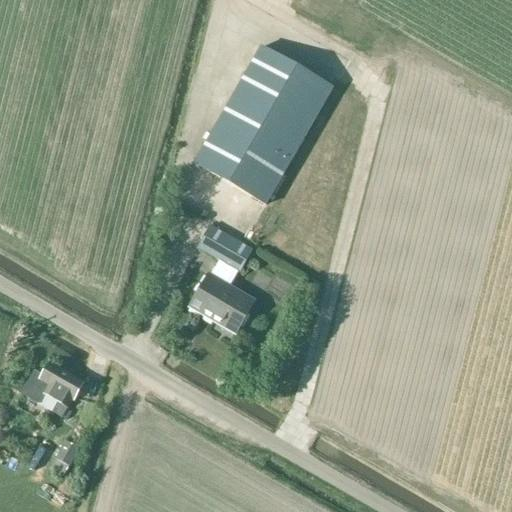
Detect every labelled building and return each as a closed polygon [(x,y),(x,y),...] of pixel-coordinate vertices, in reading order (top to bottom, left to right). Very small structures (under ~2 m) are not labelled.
[(334,89),(329,86),(261,47),(194,166),(266,208),(334,89)] [(400,60),(397,71),(426,78),(429,67),(400,60)] [(254,251),(212,228),(211,227),(197,251),(218,263),(211,276),(210,275),(190,310),(215,324),(217,320),(238,331),(255,303),(231,288),(238,274),(240,275),(254,251)] [(34,372),(21,396),(63,419),(73,403),(74,404),(85,384),(50,363),(42,376),(34,372)] [(58,461),(52,471),(66,478),(71,468),(81,450),(67,443),(58,461)]
